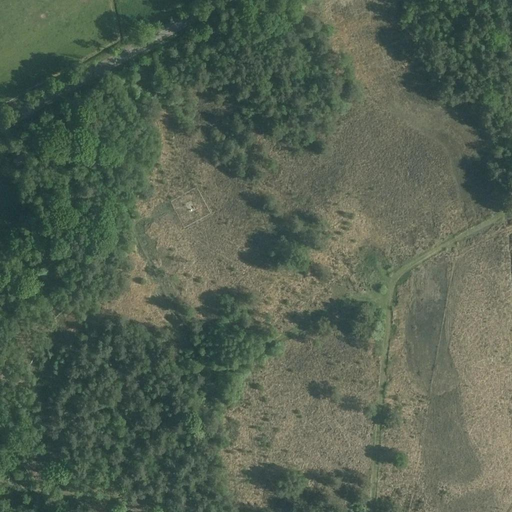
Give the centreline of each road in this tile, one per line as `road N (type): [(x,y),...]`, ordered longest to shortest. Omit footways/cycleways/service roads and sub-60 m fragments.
road 1 (track): [(20,144),(37,167),(108,180),(214,374),(353,297),(389,310)]
road 2 (tertiary): [(220,0),(0,123)]
